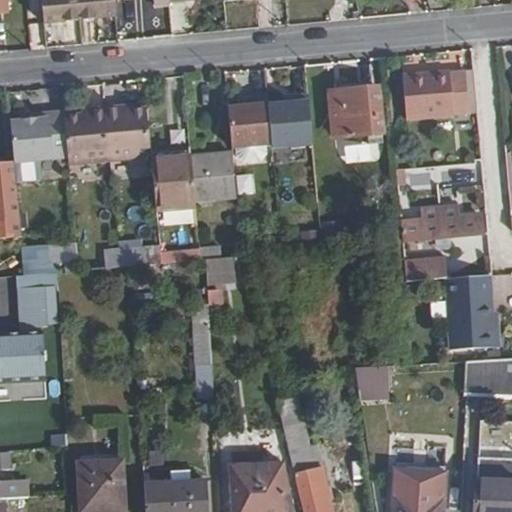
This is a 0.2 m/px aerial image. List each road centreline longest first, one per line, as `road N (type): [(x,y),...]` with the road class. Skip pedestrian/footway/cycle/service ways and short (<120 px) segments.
road 1 (residential): [(0,73),(511,27)]
road 2 (unknown): [(482,30),(503,268)]
